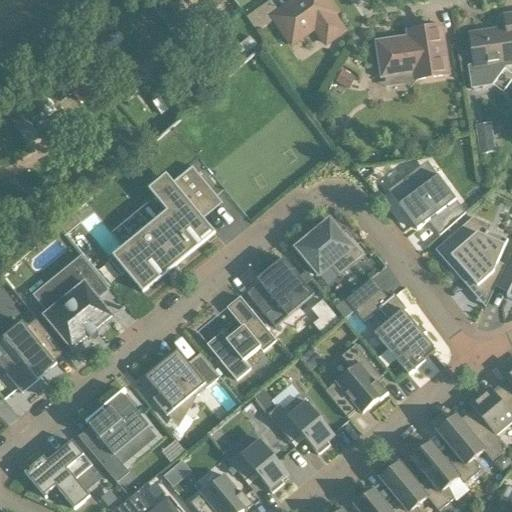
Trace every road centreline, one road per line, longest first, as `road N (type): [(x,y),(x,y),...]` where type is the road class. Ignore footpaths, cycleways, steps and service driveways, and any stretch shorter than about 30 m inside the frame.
road 1 (residential): [(473,362),(353,201),(326,192),(0,460)]
road 2 (residential): [(291,511),(473,362)]
